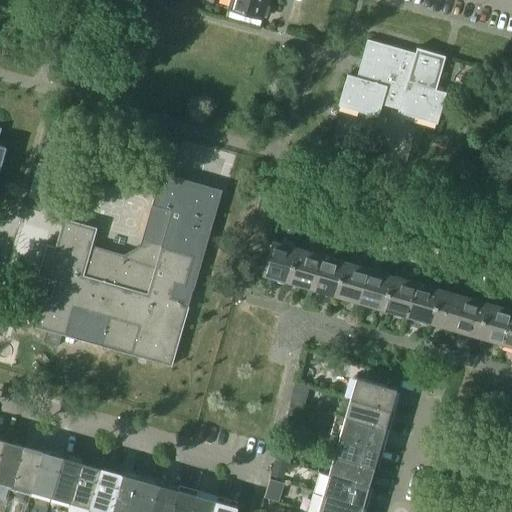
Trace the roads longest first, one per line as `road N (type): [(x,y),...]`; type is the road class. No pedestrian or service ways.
road 1 (residential): [(264,474),(0,395)]
road 2 (residential): [(397,511),(429,396)]
